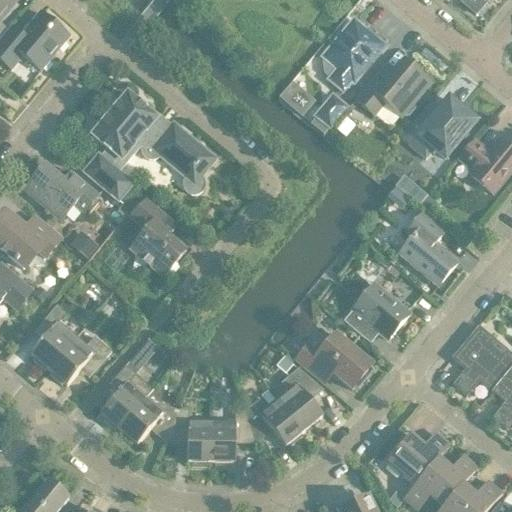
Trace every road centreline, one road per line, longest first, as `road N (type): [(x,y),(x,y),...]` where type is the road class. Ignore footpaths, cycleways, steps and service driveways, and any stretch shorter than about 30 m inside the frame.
road 1 (residential): [(408,379),(342,456),(305,487),(263,502),(213,506),(132,485),(43,416)]
road 2 (residential): [(177,297),(270,192),(117,48)]
road 3 (residential): [(0,180),(117,48)]
road 4 (residential): [(511,261),(408,379)]
road 5 (residential): [(511,465),(408,379)]
